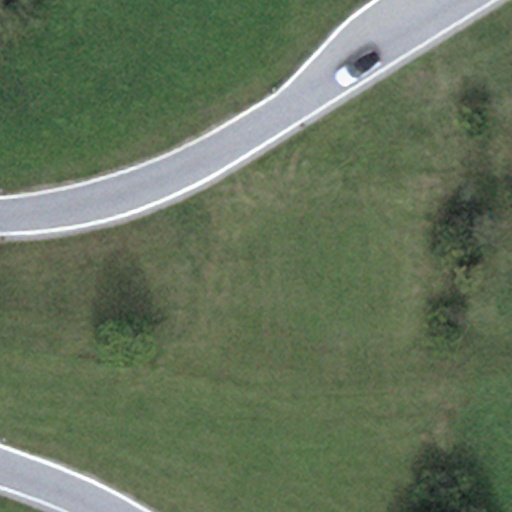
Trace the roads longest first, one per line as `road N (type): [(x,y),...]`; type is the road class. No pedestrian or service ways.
road 1 (unclassified): [(456,0),(166,178),(69,206),(0,213)]
road 2 (unclassified): [(0,463),(112,511)]
